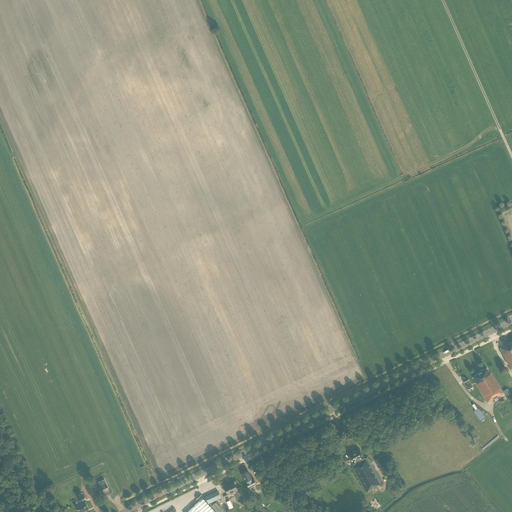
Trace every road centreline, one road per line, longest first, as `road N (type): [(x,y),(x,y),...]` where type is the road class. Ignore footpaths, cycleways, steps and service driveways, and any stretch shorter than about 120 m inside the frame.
road 1 (tertiary): [(125,511),(511,322)]
road 2 (track): [(500,130),(442,0)]
